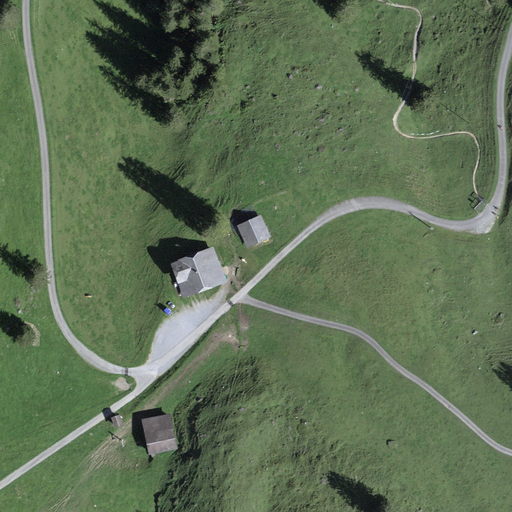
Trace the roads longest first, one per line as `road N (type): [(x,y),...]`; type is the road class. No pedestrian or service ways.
road 1 (unclassified): [(25,0),(56,310),(86,352),(126,371),(167,358),(333,212),(373,202),(460,225),(483,217),(501,181),(501,83),(511,34)]
road 2 (track): [(238,295),(357,332),(511,452)]
road 3 (track): [(142,370),(134,394),(0,485)]
